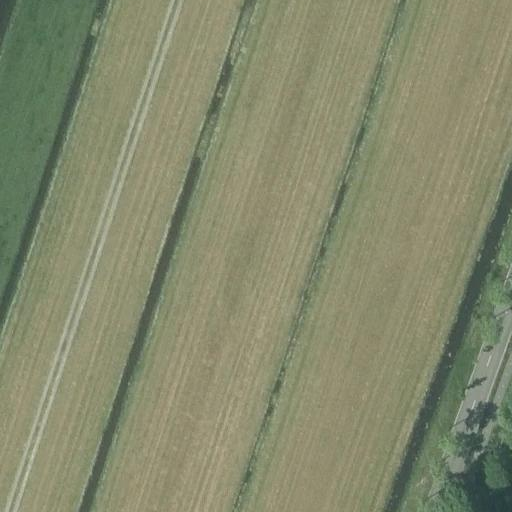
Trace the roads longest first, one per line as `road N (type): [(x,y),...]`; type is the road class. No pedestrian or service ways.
road 1 (track): [(179,0),(16,511)]
road 2 (secondary): [(440,511),(511,304)]
